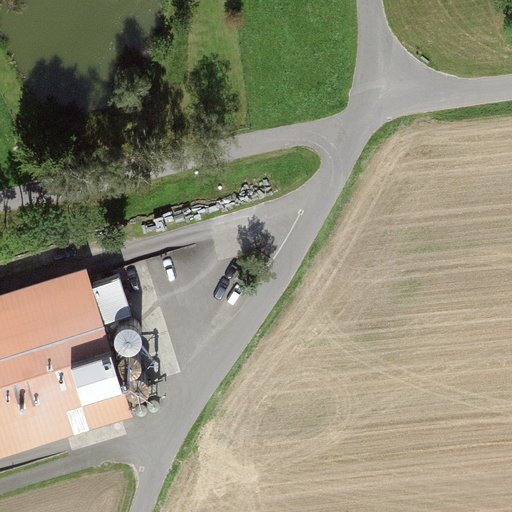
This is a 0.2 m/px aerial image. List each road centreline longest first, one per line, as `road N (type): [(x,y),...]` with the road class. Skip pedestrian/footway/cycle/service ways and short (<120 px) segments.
road 1 (unclassified): [(143,511),(170,437),(374,112)]
road 2 (unclassified): [(374,112),(321,132),(0,199)]
road 3 (unclassified): [(511,87),(374,112)]
